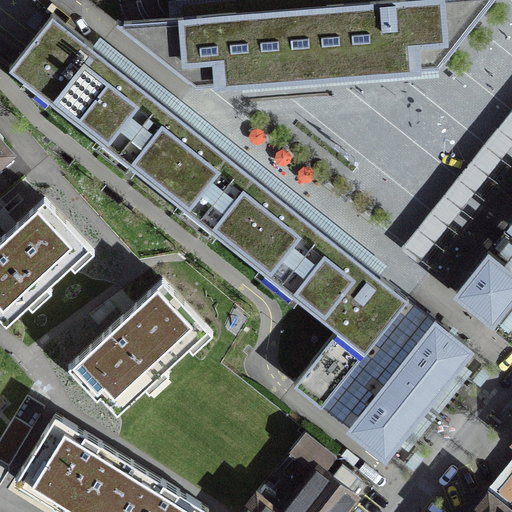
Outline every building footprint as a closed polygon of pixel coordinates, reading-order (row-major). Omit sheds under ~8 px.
[(194,87),(316,75),(311,0),(167,0),(168,18),(114,24),(194,87)] [(311,0),(316,75),(392,68),(439,65),(491,0),(470,0),(468,0),(467,0),(311,0)] [(10,72),(170,200),(215,144),(55,17),(10,72)] [(511,143),(511,112),(403,236),(419,250),(511,143)] [(0,173),(17,158),(0,138),(0,173)] [(380,275),(215,144),(170,200),(335,331),(380,275)] [(107,259),(42,182),(0,217),(0,219),(64,295),(107,259)] [(511,309),(511,274),(488,256),(454,299),(495,331),(511,309)] [(482,357),(380,275),(335,331),(293,384),(396,465),(482,357)] [(205,336),(165,291),(70,379),(113,420),(205,336)] [(17,413),(0,437),(0,452),(14,463),(39,428),(17,413)] [(199,511),(57,424),(20,484),(64,511),(199,511)] [(306,429),(290,448),(314,468),(318,464),(323,469),(336,453),(306,429)] [(314,468),(284,506),(260,487),(254,495),(240,511),(338,511),(354,493),(323,469),(318,464),(314,468)] [(511,464),(496,485),(511,498),(511,464)] [(511,511),(511,498),(496,485),(474,511),(511,511)]
